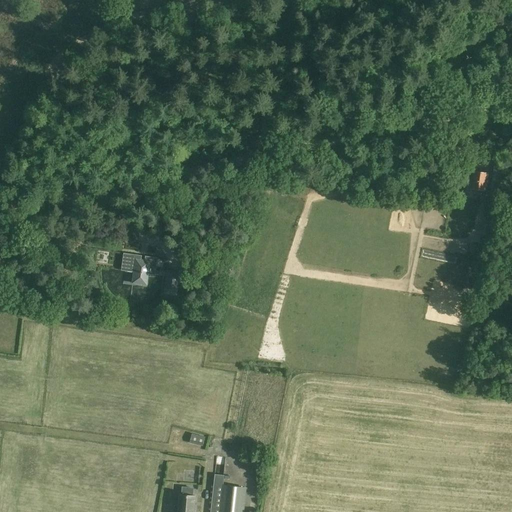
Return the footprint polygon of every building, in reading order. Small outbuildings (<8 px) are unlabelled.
[(471,189),(486,191),(488,174),(473,172),(471,189)] [(492,178),(491,192),(489,203),(497,204),(500,179),(492,178)] [(493,217),(495,204),(488,203),(486,216),(493,217)] [(494,237),(496,226),(484,224),(482,236),(480,236),(479,245),(489,247),(490,237),(494,237)] [(155,276),(158,258),(145,256),(145,261),(141,261),(142,256),(129,254),(127,272),(134,273),(133,283),(147,285),(148,275),(155,276)] [(179,273),(168,271),(165,293),(176,295),(179,273)] [(188,440),(200,443),(203,434),(190,431),(188,440)] [(223,485),(219,511),(240,511),(244,488),(223,485)] [(194,511),(196,495),(193,495),(194,488),(182,487),(181,494),(179,494),(178,506),(174,506),(173,511),(194,511)]
